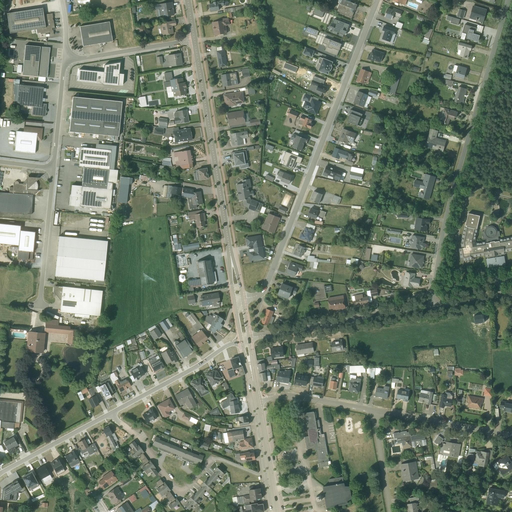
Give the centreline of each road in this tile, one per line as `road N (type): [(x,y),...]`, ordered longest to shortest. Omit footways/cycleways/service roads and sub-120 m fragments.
road 1 (residential): [(377,0),(263,291),(242,299)]
road 2 (residential): [(432,307),(445,220),(508,0)]
road 3 (secondary): [(194,40),(229,254)]
road 4 (unclassified): [(248,338),(432,307)]
road 5 (residential): [(241,341),(107,415)]
road 6 (residential): [(107,415),(136,437),(176,492),(211,460)]
road 7 (unclassified): [(39,306),(52,168)]
road 8 (residential): [(376,411),(511,436)]
road 9 (unclassified): [(64,57),(194,40)]
road 10 (residential): [(107,415),(0,474)]
road 11 (residential): [(256,399),(295,396),(376,411)]
